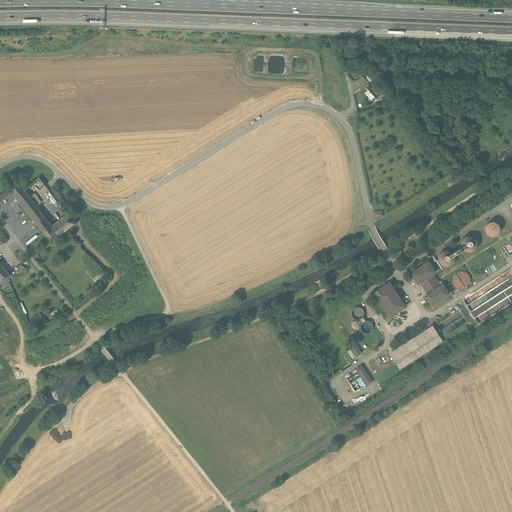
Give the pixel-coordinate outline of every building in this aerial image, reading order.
[(379,95),(370,86),(364,92),(372,101),(379,95)] [(39,179),(25,190),(31,198),(45,187),(39,179)] [(68,215),(54,228),(31,198),(25,190),(19,182),(0,197),(0,282),(2,284),(12,276),(0,261),(0,207),(13,197),(52,245),(75,223),(68,215)] [(490,237),(493,237),(495,236),(497,235),(499,233),(500,230),(500,228),(498,225),(497,223),(494,222),(492,222),(489,222),(487,224),(485,226),(485,229),(485,231),(486,234),(488,235),(490,237)] [(444,267),(447,267),(450,266),(453,265),(455,262),(456,259),(455,256),(463,250),(464,251),(467,252),(470,253),(473,252),(476,250),(477,248),(478,245),(478,242),(477,239),(475,237),(472,235),(469,235),(466,236),(463,238),(462,240),(461,243),(461,246),(461,247),(453,252),(452,251),(449,250),(446,250),(443,250),(441,252),(439,255),(438,257),(438,260),(440,263),(442,265),(444,267)] [(428,262),(411,273),(418,284),(420,282),(428,294),(425,296),(431,306),(449,294),(443,285),(440,286),(433,275),(435,273),(428,262)] [(458,289),(462,289),(465,288),(467,287),(469,284),(470,281),(470,278),(468,275),(466,273),(463,272),(460,272),(457,272),(455,274),(453,277),(452,279),(452,283),(454,285),(456,288),(458,289)] [(405,307),(389,283),(374,293),(389,317),(405,307)] [(361,317),(361,308),(352,308),(353,317),(361,317)] [(459,322),(464,319),(463,316),(440,330),(445,336),(453,331),(452,329),(460,324),(459,322)] [(350,325),(355,329),(359,324),(354,320),(350,325)] [(369,332),(371,323),(363,321),(360,329),(369,332)] [(442,342),(432,327),(390,354),(400,369),(442,342)] [(349,351),(347,352),(352,359),(361,353),(356,346),(354,348),(352,345),(347,348),(349,351)] [(379,358),(374,362),(378,368),(383,364),(379,358)] [(361,366),(356,370),(366,386),(372,382),(361,366)]
